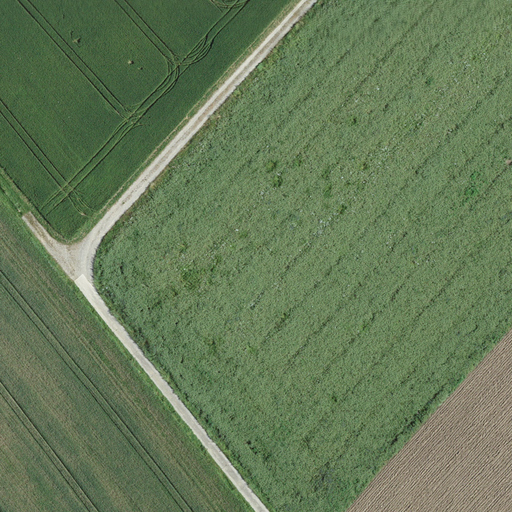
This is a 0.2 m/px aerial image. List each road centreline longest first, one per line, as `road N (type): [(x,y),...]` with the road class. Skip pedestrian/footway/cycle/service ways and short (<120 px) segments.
road 1 (track): [(81,278),(82,247),(308,0)]
road 2 (track): [(0,175),(81,278)]
